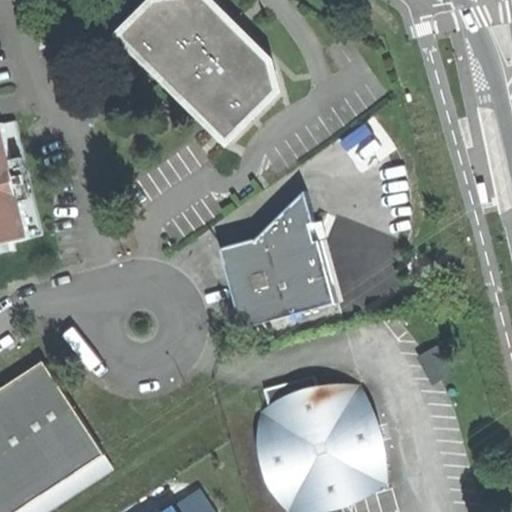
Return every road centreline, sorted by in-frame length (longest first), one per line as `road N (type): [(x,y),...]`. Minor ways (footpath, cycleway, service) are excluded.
road 1 (residential): [(0,324),(20,311),(64,304),(142,324)]
road 2 (secondary): [(467,0),(511,130)]
